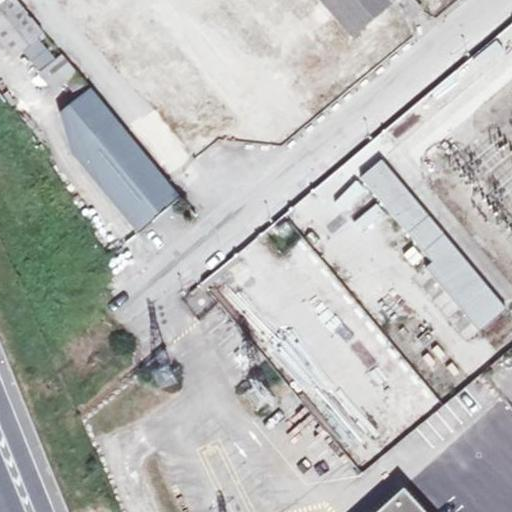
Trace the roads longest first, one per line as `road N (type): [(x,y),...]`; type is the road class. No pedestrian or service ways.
road 1 (unclassified): [(134,300),(494,0)]
road 2 (unknown): [(38,0),(227,222)]
